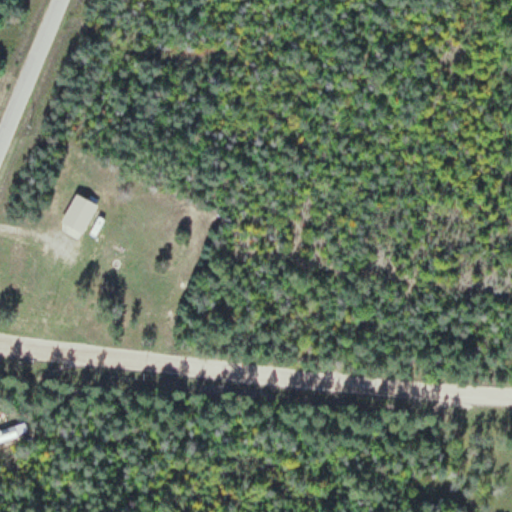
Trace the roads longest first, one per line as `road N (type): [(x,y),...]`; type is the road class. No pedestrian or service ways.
road 1 (residential): [(0,346),(511,393)]
road 2 (residential): [(0,133),(56,0)]
